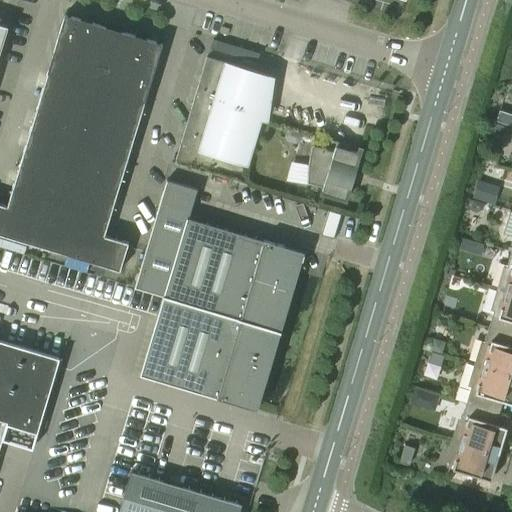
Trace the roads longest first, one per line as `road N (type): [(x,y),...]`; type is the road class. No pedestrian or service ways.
road 1 (tertiary): [(314,510),(446,73)]
road 2 (unclassified): [(446,73),(202,0)]
road 3 (unknown): [(25,469),(62,488),(88,485),(98,476),(123,389)]
